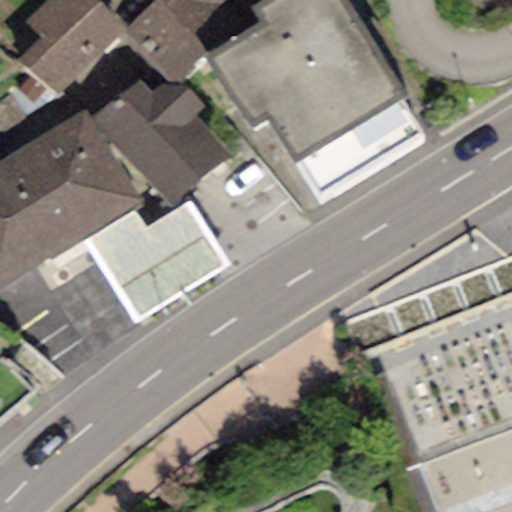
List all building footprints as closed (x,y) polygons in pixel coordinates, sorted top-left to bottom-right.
[(58,109),(123,45),(126,43),(123,40),(87,0),(57,0),(23,33),(40,50),(16,72),(58,109)] [(126,43),(123,45),(171,97),(207,65),(183,39),(229,0),(163,0),(123,40),(126,43)] [(302,188),(320,218),(422,157),(402,125),(407,123),(331,0),(297,0),(250,29),(258,44),(201,80),(252,155),(266,147),(295,192),(302,188)] [(91,127),(170,222),(231,171),(195,130),(204,122),(183,97),(162,99),(148,105),(138,92),(91,127)] [(0,304),(143,219),(85,120),(0,174),(0,304)]
